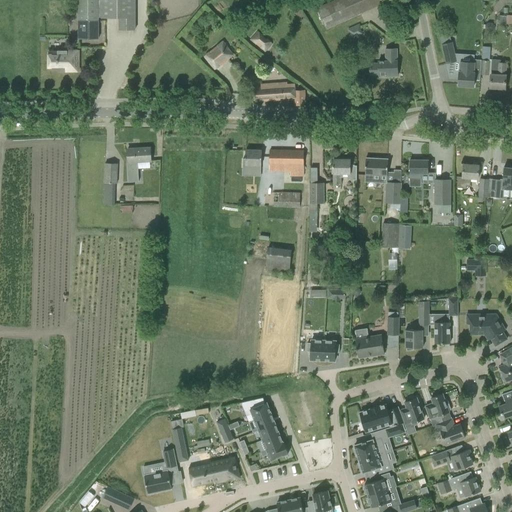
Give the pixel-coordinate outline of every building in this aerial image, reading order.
[(78,0),(78,39),(98,39),(98,18),(119,18),(119,30),(135,30),(134,0),(78,0)] [(335,0),(316,9),(325,29),(371,8),(380,4),(379,1),(380,0),(335,0)] [(253,43),(265,53),(269,48),(257,38),(253,43)] [(203,57),(214,71),(234,55),(223,41),(203,57)] [(441,45),(446,64),(456,62),(452,42),(441,45)] [(481,74),(489,75),(490,47),(483,46),(481,74)] [(385,61),(378,62),(378,64),(369,64),(370,75),(378,75),(378,77),(397,76),(396,49),(385,49),(385,61)] [(78,71),(78,54),(73,54),(73,51),(57,51),(57,52),(48,52),(48,70),(65,70),(65,71),(78,71)] [(471,63),(460,62),(459,72),(458,86),(473,87),(474,80),(479,80),(480,60),(472,59),(471,63)] [(505,76),(506,64),(499,63),(500,60),(492,59),(491,75),(490,78),(490,88),(505,89),(505,79),(505,76)] [(249,88),(249,92),(250,102),(294,99),(295,106),(305,105),(304,95),(304,91),(294,91),(294,85),(286,85),(286,83),(264,85),(264,87),(249,88)] [(150,158),(150,148),(127,150),(127,160),(128,162),(129,182),(137,181),(137,162),(150,161),(150,158)] [(269,160),(269,165),(269,170),(290,171),(290,176),(303,176),(303,166),(303,161),(303,151),(269,150),(269,160)] [(249,169),(249,176),(260,176),(261,165),(261,151),(245,151),(245,159),(242,159),(242,169),(249,169)] [(387,176),(388,159),(365,158),(364,181),(374,182),(374,176),(387,176)] [(356,180),(356,166),(350,166),(350,160),(333,160),(333,170),(333,174),(333,184),(340,184),(340,174),(348,174),(348,178),(349,180),(351,181),(354,181),(356,180)] [(409,179),(421,179),(421,174),(428,174),(428,160),(409,160),(409,179)] [(103,205),(114,205),(115,183),(116,183),(117,164),(105,163),(104,183),(103,205)] [(462,177),(457,177),(457,188),(465,189),(466,186),(470,187),(470,179),(477,179),(478,176),(479,166),(463,164),(462,177)] [(511,189),(511,168),(503,168),(502,178),(502,179),(500,179),(500,180),(499,189),(511,189)] [(448,179),(434,179),(434,205),(437,205),(436,213),(450,213),(450,180),(448,179)] [(478,197),(487,197),(489,180),(480,179),(478,197)] [(499,189),(500,180),(489,179),(489,180),(487,197),(498,198),(499,189)] [(384,203),(399,204),(400,183),(386,182),(384,203)] [(317,204),(324,204),(324,183),(309,183),(309,219),(317,219),(317,204)] [(273,192),(272,207),(299,208),(300,193),(273,192)] [(462,226),(462,215),(453,215),(453,226),(462,226)] [(381,246),(398,247),(399,224),(383,223),(381,246)] [(268,248),(265,271),(288,274),(290,250),(268,248)] [(388,270),(397,270),(398,253),(388,253),(388,270)] [(467,260),(467,270),(485,270),(486,260),(467,260)] [(448,315),(457,315),(457,299),(448,299),(448,315)] [(418,302),(419,325),(429,324),(428,308),(428,301),(418,302)] [(470,335),(480,334),(484,334),(488,341),(491,339),(495,346),(507,339),(502,332),(505,330),(496,315),(466,315),(466,324),(470,324),(470,335)] [(387,334),(398,334),(399,318),(387,317),(387,334)] [(434,323),(434,334),(435,344),(450,343),(449,322),(446,322),(446,320),(444,318),(437,318),(436,320),(436,322),(434,323)] [(405,330),(405,348),(422,348),(422,330),(405,330)] [(355,338),(358,358),(384,354),(381,335),(355,338)] [(323,340),(311,340),(311,343),(307,343),(306,351),(310,352),(310,360),(322,361),(323,340)] [(322,361),(334,361),(335,353),(340,353),(340,345),(335,344),(335,341),(323,340),(322,361)] [(499,367),(502,375),(501,375),(501,377),(502,379),(503,380),(504,380),(505,382),(511,379),(511,348),(500,355),(504,365),(499,367)] [(511,390),(502,394),(505,404),(498,406),(501,414),(502,414),(504,418),(511,415),(511,390)] [(451,419),(449,412),(448,411),(450,410),(447,402),(445,402),(442,394),(440,395),(438,394),(434,395),(433,397),(431,398),(433,404),(425,407),(427,412),(430,421),(432,426),(436,424),(451,419)] [(424,419),(420,408),(416,398),(414,399),(412,398),(408,399),(407,402),(404,403),(406,408),(399,411),(401,415),(404,423),(408,434),(415,432),(413,426),(417,424),(416,422),(424,419)] [(256,407),(253,400),(241,403),(246,416),(251,414),(254,420),(271,413),(266,403),(256,407)] [(399,411),(398,407),(391,410),(387,411),(385,405),(379,407),(370,410),(360,413),(360,415),(359,415),(362,425),(363,425),(365,432),(378,428),(378,426),(390,422),(391,427),(396,425),(404,423),(401,415),(399,411)] [(258,430),(275,423),(271,413),(254,420),(256,426),(251,428),(253,433),(258,430)] [(225,419),(216,422),(225,443),(233,439),(225,419)] [(454,426),(452,420),(452,419),(451,419),(436,424),(438,431),(440,431),(445,445),(455,441),(465,438),(460,424),(454,426)] [(239,426),(237,421),(228,425),(230,430),(239,426)] [(279,433),(275,423),(258,430),(262,440),(279,433)] [(387,435),(405,430),(402,423),(396,425),(391,427),(385,429),(387,435)] [(283,443),(279,433),(262,440),(266,450),(283,443)] [(182,435),(174,437),(178,457),(187,455),(182,435)] [(386,453),(381,437),(354,446),(354,448),(353,448),(355,456),(357,456),(359,461),(386,453)] [(207,441),(196,443),(198,449),(208,446),(207,441)] [(288,454),(283,443),(266,450),(260,452),(262,456),(268,454),(270,461),(288,454)] [(469,450),(453,456),(451,449),(431,456),(434,466),(452,460),(456,470),(472,465),(469,457),(471,456),(469,450)] [(144,475),(148,494),(171,489),(168,474),(177,472),(173,450),(163,452),(167,471),(144,475)] [(391,470),(386,453),(359,461),(359,463),(357,463),(360,471),(362,471),(362,473),(375,469),(377,474),(391,470)] [(234,457),(209,463),(214,482),(214,483),(228,480),(228,478),(233,477),(234,479),(239,478),(237,468),(236,468),(234,457)] [(209,463),(188,467),(193,487),(214,482),(209,463)] [(441,494),(461,487),(465,497),(471,495),(480,491),(475,477),(473,478),(470,472),(461,475),(437,483),(441,494)] [(388,489),(385,479),(390,477),(389,473),(379,476),(380,479),(364,485),(365,487),(363,488),(365,494),(367,494),(368,496),(388,490),(388,489)] [(426,486),(420,488),(423,497),(429,494),(427,488),(426,486)] [(125,495),(107,487),(103,497),(121,506),(125,495)] [(392,501),(389,494),(397,492),(395,487),(388,489),(388,490),(368,496),(368,498),(366,499),(369,505),(370,505),(371,507),(392,501)] [(323,511),(324,510),(331,509),(327,491),(312,494),(316,510),(309,511),(308,511),(323,511)] [(302,511),(300,497),(288,500),(290,511),(302,511)] [(487,511),(486,508),(485,509),(483,504),(482,504),(480,498),(447,509),(448,511),(487,511)] [(290,511),(288,500),(276,503),(278,511),(290,511)] [(403,511),(416,508),(414,500),(399,505),(400,511),(403,511)]
